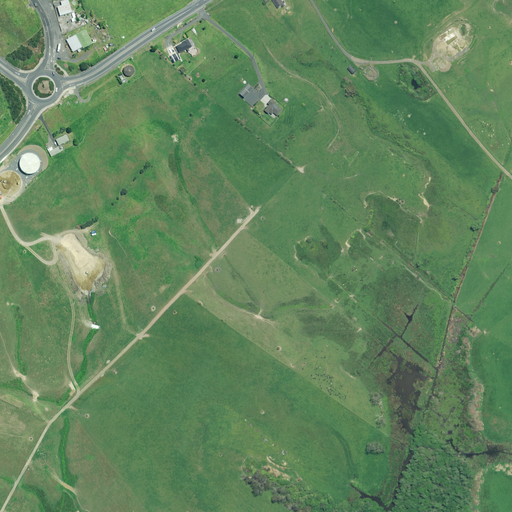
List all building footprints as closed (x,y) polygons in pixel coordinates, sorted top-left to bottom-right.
[(72,12),(68,0),(65,0),(60,1),(62,5),(57,7),(60,15),(72,12)] [(88,18),(83,20),(84,22),(78,24),(79,27),(89,23),(88,18)] [(80,48),(81,47),(82,49),(93,44),(85,29),(66,39),(72,52),(77,49),(78,53),(82,51),(80,48)] [(191,46),(187,39),(182,42),(183,43),(176,46),(179,52),(191,46)] [(171,61),(172,60),(179,57),(177,52),(170,56),(171,58),(170,59),(171,61)] [(131,75),(132,74),(133,73),(134,71),(134,69),(133,67),(132,66),(130,65),(129,65),(127,65),(125,66),(124,67),(123,69),(123,71),(124,72),(124,74),(126,75),(127,76),(129,76),(131,75)] [(357,71),(352,65),(348,68),(354,74),(357,71)] [(252,88),(248,84),(239,94),(244,98),(252,88)] [(265,108),(264,110),(268,114),(269,112),(271,114),(273,113),(277,116),(282,110),(277,106),(278,105),(271,99),(267,103),(269,105),(267,106),(267,105),(265,108)] [(69,140),(66,134),(55,140),(58,145),(69,140)] [(62,148),(59,150),(58,147),(53,149),(51,147),(47,149),(51,156),(63,150),(62,148)]
